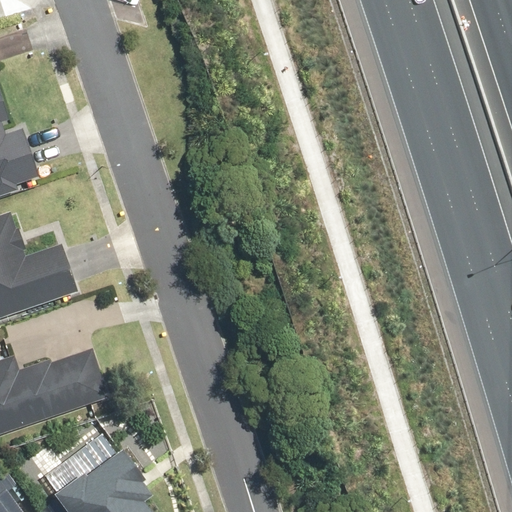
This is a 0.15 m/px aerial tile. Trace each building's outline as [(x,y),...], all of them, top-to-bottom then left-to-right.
[(0,200),(17,195),(14,186),(36,178),(20,131),(0,137),(0,124),(5,122),(0,108),(0,200)] [(0,318),(75,293),(59,245),(24,257),(9,214),(0,217),(0,318)] [(0,436),(106,400),(89,349),(17,373),(11,355),(0,359),(0,436)] [(115,447),(51,493),(64,511),(152,511),(142,498),(148,493),(115,447)] [(35,511),(0,464),(0,511),(35,511)]
